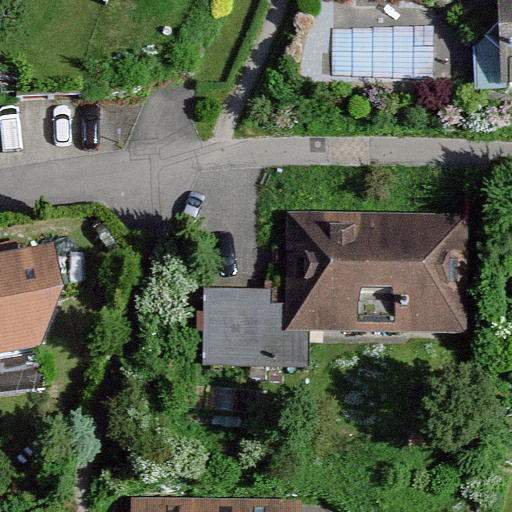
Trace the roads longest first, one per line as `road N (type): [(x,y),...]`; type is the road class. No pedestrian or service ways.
road 1 (residential): [(511,155),(208,157)]
road 2 (residential): [(0,188),(208,157)]
